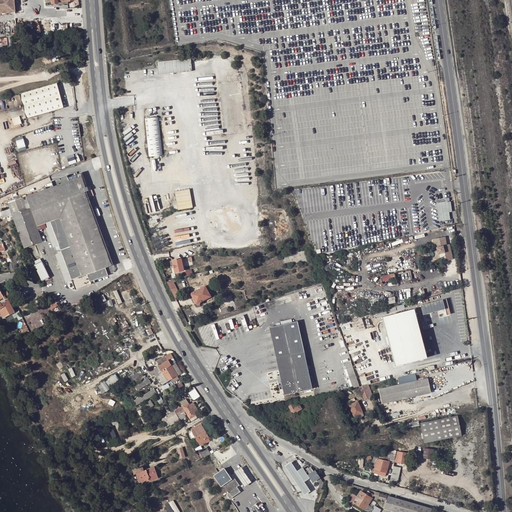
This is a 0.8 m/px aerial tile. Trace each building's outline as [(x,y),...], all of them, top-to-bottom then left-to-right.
[(0,0),(0,13),(15,12),(13,0),(0,0)] [(192,72),(191,59),(157,63),(159,75),(192,72)] [(245,132),(239,82),(218,84),(224,135),(245,132)] [(63,107),(56,84),(20,94),(27,118),(63,107)] [(22,123),(20,116),(12,119),(14,126),(22,123)] [(163,155),(158,118),(145,119),(149,157),(163,155)] [(86,188),(87,187),(82,172),(67,178),(67,175),(51,181),(53,186),(81,176),(86,188)] [(81,176),(53,186),(26,196),(27,198),(24,199),(23,197),(8,203),(10,209),(1,213),(3,219),(12,215),(24,247),(42,241),(37,226),(44,224),(53,248),(55,247),(57,252),(61,251),(61,252),(56,255),(66,282),(72,280),(75,290),(92,284),(91,281),(95,280),(108,275),(105,268),(112,266),(85,192),(87,191),(89,191),(87,187),(86,188),(81,176)] [(193,208),(190,189),(175,192),(179,210),(193,208)] [(87,191),(85,192),(112,266),(114,265),(87,191)] [(449,199),(445,199),(446,203),(436,204),(439,222),(450,220),(449,213),(452,212),(451,201),(449,201),(449,199)] [(453,259),(451,251),(448,251),(447,245),(445,237),(433,239),(434,245),(436,244),(438,254),(445,252),(446,261),(453,259)] [(173,260),(173,261),(175,271),(175,272),(183,270),(182,263),(183,263),(183,261),(183,258),(173,260)] [(38,263),(37,261),(34,262),(35,264),(34,265),(42,281),(50,277),(42,261),(38,263)] [(175,298),(180,296),(174,279),(169,281),(175,298)] [(208,291),(205,286),(191,293),(191,294),(196,304),(199,305),(198,303),(211,296),(210,296),(212,295),(211,294),(212,293),(210,289),(208,291)] [(4,297),(9,294),(7,291),(2,294),(0,289),(0,299),(3,298),(4,297)] [(15,312),(8,298),(7,299),(4,300),(0,302),(0,308),(1,308),(6,317),(15,312)] [(425,319),(424,317),(427,312),(433,311),(436,310),(441,309),(446,311),(447,314),(450,313),(447,298),(418,306),(421,320),(425,319)] [(228,306),(220,309),(221,311),(222,315),(230,312),(228,306)] [(428,357),(415,308),(383,317),(396,365),(428,357)] [(32,318),(25,322),(29,330),(36,327),(32,318)] [(284,395),(312,389),(304,352),(298,321),(270,327),(276,357),(280,377),(278,377),(280,389),(283,389),(284,395)] [(172,365),(176,363),(177,362),(172,353),(167,356),(169,360),(160,365),(150,371),(152,375),(155,374),(157,378),(159,377),(160,378),(158,379),(159,379),(160,379),(164,384),(171,380),(178,376),(172,365)] [(160,365),(169,360),(167,356),(166,356),(158,361),(160,365)] [(353,388),(360,386),(351,361),(345,363),(353,388)] [(182,373),(176,363),(172,365),(178,376),(182,373)] [(106,380),(110,386),(119,380),(116,374),(106,380)] [(431,393),(428,378),(379,389),(382,404),(431,393)] [(151,383),(149,380),(136,387),(138,391),(151,383)] [(102,393),(110,390),(106,381),(98,385),(102,393)] [(372,396),(368,385),(360,387),(364,399),(372,396)] [(195,388),(189,393),(194,400),(200,396),(195,388)] [(134,401),(133,400),(131,401),(134,405),(136,404),(137,405),(157,394),(155,389),(134,401)] [(288,405),(292,412),(295,413),(298,412),(297,411),(301,409),(299,405),(295,407),(292,402),(288,405)] [(364,416),(357,402),(349,405),(354,417),(355,416),(356,419),(364,416)] [(190,405),(196,416),(200,413),(193,403),(190,405)] [(192,421),(198,418),(196,416),(190,405),(189,404),(183,407),(188,414),(192,421)] [(176,411),(175,411),(180,420),(186,417),(185,415),(188,414),(183,407),(181,408),(179,406),(175,409),(176,411)] [(171,426),(180,420),(175,411),(172,413),(166,417),(171,426)] [(458,415),(420,423),(424,443),(463,435),(458,415)] [(202,426),(200,424),(191,429),(192,432),(202,426)] [(204,425),(202,426),(208,437),(210,436),(204,425)] [(202,426),(192,432),(201,446),(210,441),(208,437),(202,426)] [(210,454),(206,448),(201,452),(204,458),(208,456),(210,454)] [(432,459),(433,449),(424,448),(423,458),(432,459)] [(402,450),(401,452),(397,451),(395,461),(407,463),(408,453),(406,453),(406,450),(402,450)] [(377,457),(373,457),(371,465),(375,466),(374,469),(386,472),(390,458),(394,459),(395,452),(386,453),(384,457),(378,455),(377,457)] [(304,482),(297,471),(291,462),(284,466),(304,495),(310,491),(304,482)] [(394,466),(392,482),(395,482),(400,483),(402,470),(399,467),(394,466)] [(135,475),(136,474),(138,473),(140,482),(139,482),(140,483),(143,482),(142,481),(148,479),(149,480),(158,477),(154,467),(144,471),(142,467),(133,470),(135,475)] [(241,467),(234,472),(244,487),(251,482),(241,467)] [(316,480),(319,484),(318,488),(321,489),(323,483),(315,470),(314,471),(311,467),(309,469),(308,468),(304,470),(302,467),(297,471),(304,482),(309,478),(308,476),(313,482),(316,480)] [(229,493),(226,494),(229,499),(232,497),(240,492),(237,487),(239,486),(234,478),(231,479),(224,469),(219,473),(214,476),(221,486),(223,484),(229,493)] [(368,504),(374,494),(369,492),(367,495),(361,491),(357,496),(352,493),(347,501),(352,504),(353,502),(369,511),(370,511),(373,508),(370,506),(368,504)] [(396,511),(429,511),(431,508),(388,496),(385,509),(396,511)] [(180,511),(174,500),(166,504),(169,511),(180,511)]
